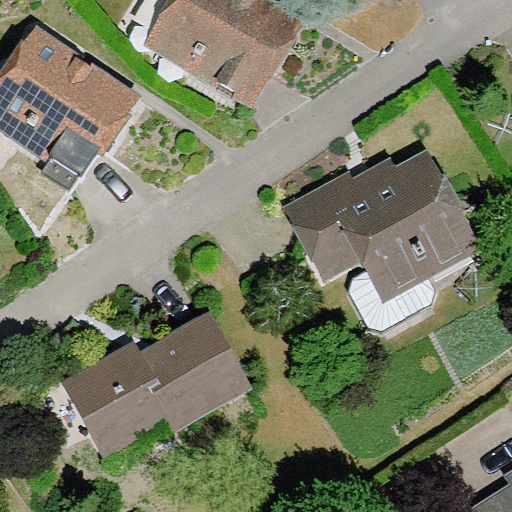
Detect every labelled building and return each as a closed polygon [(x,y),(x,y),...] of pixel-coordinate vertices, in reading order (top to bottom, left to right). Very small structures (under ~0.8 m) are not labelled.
[(255,0),(181,0),(148,54),(255,120),(310,34),(255,0)] [(35,38),(0,90),(0,132),(92,193),(146,111),(35,38)] [(350,177),(291,210),(335,288),(356,276),(353,300),(377,331),(395,334),(432,310),(440,296),(434,286),(484,259),(429,158),(396,176),(392,169),(356,189),(350,177)] [(139,345),(64,386),(106,464),(178,425),(182,432),(254,393),(213,318),(145,355),(139,345)] [(511,511),(511,493),(481,511),(511,511)]
